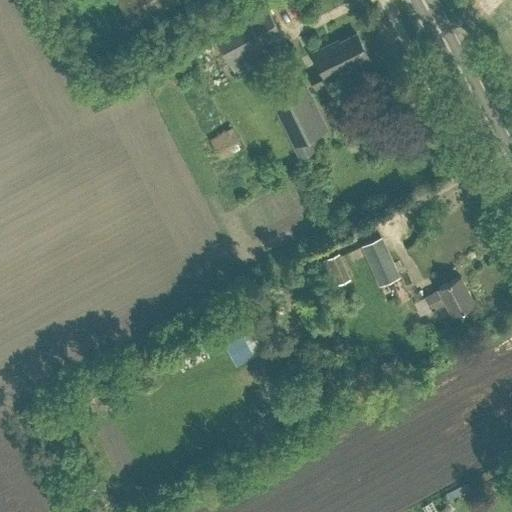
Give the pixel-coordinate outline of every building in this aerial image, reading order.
[(184,0),(117,0),(132,28),(184,0)] [(289,47),(267,6),(214,33),(236,75),(289,47)] [(370,56),(357,30),(332,43),(331,40),(314,49),(323,69),(312,74),(318,88),(334,80),(332,75),(370,56)] [(299,157),(317,147),(312,137),(327,129),(305,87),(272,105),(299,157)] [(241,147),(231,128),(211,138),(221,157),(241,147)] [(370,267),(390,256),(381,236),(361,245),(370,267)] [(349,278),(338,252),(325,258),(337,283),(349,278)] [(390,256),(370,267),(379,285),(399,276),(390,256)] [(475,299),(461,272),(439,284),(440,286),(425,294),(432,308),(448,300),(453,311),(475,299)] [(396,359),(379,362),(382,380),(398,378),(396,359)]
